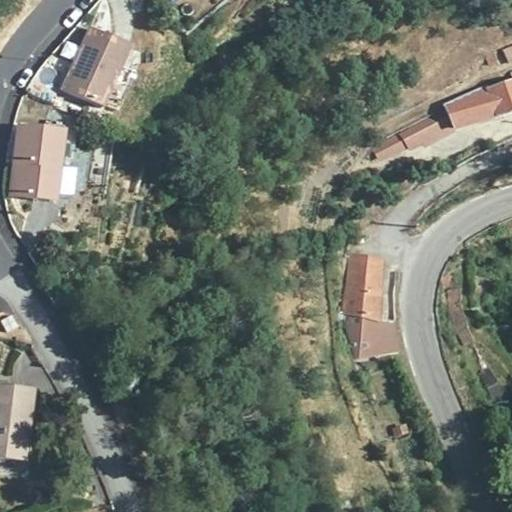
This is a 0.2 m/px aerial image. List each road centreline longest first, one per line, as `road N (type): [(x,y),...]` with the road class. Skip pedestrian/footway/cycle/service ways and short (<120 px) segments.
road 1 (residential): [(134,511),(76,375),(0,262)]
road 2 (unclassified): [(493,511),(435,380),(423,306),(431,275)]
road 3 (residential): [(511,151),(462,171),(397,216),(396,242),(431,275)]
road 4 (unclassified): [(431,275),(438,243),(511,197)]
